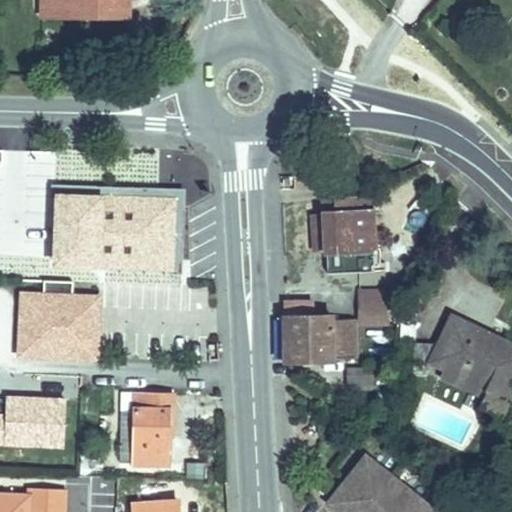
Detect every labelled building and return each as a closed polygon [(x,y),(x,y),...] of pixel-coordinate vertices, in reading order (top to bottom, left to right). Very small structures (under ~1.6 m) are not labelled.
[(129,0),(44,0),(44,18),(129,18),(129,0)] [(3,254),(64,257),(67,195),(48,194),(49,182),(0,179),(0,199),(6,199),(3,254)] [(150,180),(149,275),(183,275),(185,180),(150,180)] [(335,205),(324,206),(327,267),(374,265),(368,190),(334,191),(335,205)] [(323,193),(324,206),(335,205),(334,191),(323,193)] [(25,350),(100,352),(101,293),(75,292),(76,276),(47,276),(46,291),(26,291),(25,350)] [(386,301),(360,301),(360,320),(386,320),(386,301)] [(415,313),(398,313),(400,342),(416,341),(415,313)] [(351,320),(280,319),(285,354),(286,361),(351,361),(351,320)] [(511,346),(454,319),(438,354),(457,362),(484,375),(475,395),(499,407),(511,379),(511,346)] [(447,382),(475,395),(484,375),(457,362),(447,382)] [(372,370),(349,370),(349,387),(372,387),(372,370)] [(119,405),(118,458),(168,459),(168,420),(171,420),(172,388),(132,388),(132,405),(119,405)] [(0,442),(63,444),(65,398),(34,398),(34,403),(24,403),(24,397),(5,397),(5,415),(0,414),(0,442)] [(1,465),(44,465),(44,447),(1,447),(1,465)] [(434,511),(366,456),(346,481),(350,484),(335,502),(346,511),(434,511)] [(65,511),(66,491),(0,488),(0,511),(65,511)]
